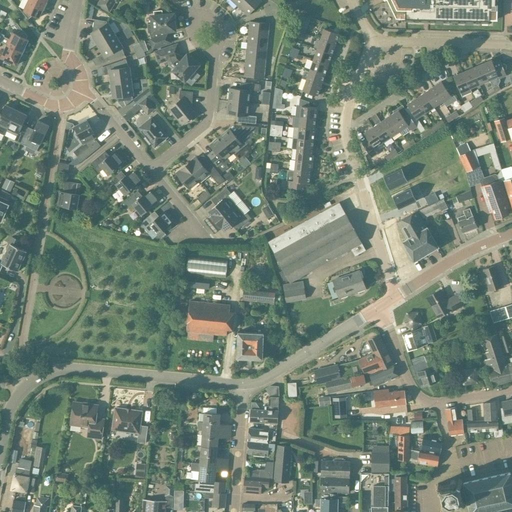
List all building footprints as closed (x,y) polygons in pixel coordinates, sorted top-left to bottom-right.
[(28,19),(34,14),(39,17),(45,6),(33,0),(28,0),(24,10),(25,10),(23,13),(28,19)] [(117,2),(118,0),(100,0),(98,4),(109,11),(116,1),(117,2)] [(260,0),(243,0),(238,5),(248,15),(262,1),(260,0)] [(388,0),(395,12),(406,12),(405,21),(489,23),(490,10),(498,10),(497,0),(388,0)] [(167,31),(176,30),(174,13),(163,14),(162,10),(154,10),(154,15),(152,15),(152,23),(148,24),(148,32),(150,32),(152,39),(151,39),(154,47),(171,41),(168,33),(167,33),(167,31)] [(97,45),(116,34),(108,22),(108,23),(107,21),(95,19),(92,32),(94,36),(92,37),(97,45)] [(124,30),(129,27),(127,25),(122,21),(120,24),(124,30)] [(249,35),(268,37),(270,23),(250,21),(249,35)] [(321,28),(319,34),(322,34),(320,39),(322,40),(335,44),(336,44),(339,34),(329,30),(324,29),(321,28)] [(7,45),(23,52),(29,39),(27,39),(28,36),(22,29),(16,33),(13,32),(7,45)] [(116,34),(97,45),(102,54),(104,52),(106,56),(107,56),(108,60),(125,55),(122,47),(123,47),(116,34)] [(268,37),(249,35),(248,48),(267,50),(268,37)] [(320,39),(317,49),(319,50),(332,54),(335,44),(322,40),(320,39)] [(137,58),(145,55),(145,53),(138,41),(132,43),(137,58)] [(177,44),(156,52),(160,61),(169,58),(170,63),(176,68),(174,70),(176,72),(177,79),(183,78),(186,80),(186,79),(192,84),(200,75),(194,70),(199,64),(188,54),(183,59),(180,56),(180,55),(181,54),(177,44)] [(11,65),(12,63),(17,65),(23,52),(7,45),(1,57),(5,59),(4,62),(11,65)] [(267,50),(248,48),(246,62),(266,64),(267,50)] [(317,49),(313,59),(315,60),(328,65),(328,64),(332,54),(319,50),(317,49)] [(302,55),(298,54),(298,53),(291,51),(289,56),(300,59),(302,55)] [(110,83),(132,80),(130,66),(129,67),(126,59),(110,64),(111,69),(111,73),(109,74),(110,83)] [(313,59),(310,69),(311,70),(325,75),(325,74),(328,65),(315,60),(313,59)] [(493,63),(492,59),(482,63),(489,81),(489,80),(493,88),(494,90),(496,92),(501,89),(498,84),(500,80),(499,78),(506,75),(500,60),(493,63)] [(266,64),(246,62),(245,76),(264,78),(266,64)] [(473,67),(480,84),(489,81),(482,63),(473,67)] [(463,72),(470,88),(480,84),(473,67),(463,72)] [(310,69),(306,79),(308,80),(321,85),(321,84),(325,75),(311,70),(310,69)] [(282,76),(289,79),(291,73),(283,71),(282,76)] [(470,88),(463,72),(453,76),(460,93),(462,96),(472,92),(470,89),(470,88)] [(306,79),(302,90),(318,95),(321,85),(308,80),(306,79)] [(132,95),(133,94),(132,80),(110,83),(112,93),(114,93),(114,97),(115,97),(123,107),(133,99),(132,95)] [(433,87),(443,101),(452,95),(442,81),(433,87)] [(229,101),(249,103),(251,90),(259,91),(260,84),(246,82),(245,90),(230,88),(229,101)] [(150,86),(133,99),(137,104),(150,93),(150,86)] [(424,93),(434,107),(443,101),(433,87),(424,93)] [(496,92),(494,90),(493,88),(487,91),(490,96),(496,92)] [(173,117),(178,118),(183,124),(187,120),(192,121),(192,116),(197,112),(192,106),(193,92),(180,90),(179,97),(181,99),(170,108),(173,113),(173,117)] [(262,103),(270,104),(270,92),(263,91),(262,103)] [(416,99),(425,113),(434,107),(424,93),(416,99)] [(148,114),(156,108),(160,105),(151,94),(140,103),(148,114)] [(274,97),(273,107),(276,108),(276,102),(282,103),(282,98),(274,97)] [(295,116),(296,117),(298,117),(300,117),(316,119),(316,118),(316,117),(317,109),(317,108),(310,107),(308,107),(309,103),(309,102),(300,99),(299,106),(296,106),(295,116)] [(425,113),(416,99),(407,105),(411,111),(417,119),(417,118),(425,113)] [(469,102),(472,107),(478,103),(475,99),(469,102)] [(249,103),(229,101),(228,113),(243,115),(242,122),(256,123),(257,116),(248,115),(249,103)] [(140,108),(137,104),(123,115),(127,120),(135,114),(134,113),(140,108)] [(0,133),(4,136),(7,131),(8,128),(17,110),(6,105),(0,117),(0,133)] [(8,128),(7,131),(17,136),(15,140),(21,143),(26,131),(21,129),(27,115),(17,110),(8,128)] [(408,113),(403,116),(398,110),(390,115),(400,130),(408,125),(412,131),(417,127),(408,113)] [(411,111),(408,113),(417,127),(421,133),(425,130),(417,118),(417,119),(411,111)] [(445,117),(448,122),(454,118),(451,114),(445,117)] [(382,121),(392,136),(400,130),(390,115),(382,121)] [(166,140),(166,138),(168,137),(152,117),(140,127),(146,136),(144,138),(149,144),(152,142),(155,147),(161,142),(163,143),(166,140)] [(299,127),(299,128),(315,129),(315,128),(315,127),(316,119),(300,117),(300,118),(299,126),(299,127)] [(511,138),(504,118),(495,121),(501,142),(511,138)] [(445,124),(442,119),(434,125),(437,129),(445,124)] [(26,131),(21,143),(37,151),(40,143),(41,144),(49,125),(38,120),(32,134),(26,131)] [(82,161),(101,145),(97,140),(96,141),(95,138),(96,137),(87,120),(75,126),(76,129),(75,133),(79,135),(84,144),(86,143),(88,147),(78,156),(82,161)] [(373,127),(383,142),(392,136),(382,121),(373,127)] [(230,129),(220,137),(233,152),(236,156),(251,144),(252,133),(258,134),(259,127),(245,125),(244,136),(239,140),(230,129)] [(425,130),(421,133),(424,137),(437,129),(434,125),(425,130)] [(293,127),(292,137),(293,138),(302,139),(313,140),(314,139),(314,138),(315,129),(299,128),(299,127),(294,126),(293,126),(293,127)] [(379,153),(375,147),(383,142),(373,127),(364,133),(368,140),(362,144),(372,158),(379,153)] [(215,150),(209,155),(211,157),(214,161),(223,172),(229,167),(226,164),(228,162),(229,160),(227,157),(233,152),(220,137),(210,145),(215,150)] [(292,137),(291,148),(292,148),(297,149),(312,150),(312,149),(313,140),(302,139),(293,138),(292,137)] [(402,145),(405,150),(410,146),(407,141),(402,145)] [(296,159),(295,159),(296,159),(311,161),(311,160),(312,150),(297,149),(296,159)] [(398,154),(395,149),(390,152),(393,157),(398,154)] [(460,155),(459,156),(467,172),(479,166),(479,165),(473,153),(471,150),(470,150),(460,155)] [(121,164),(124,162),(115,151),(110,156),(105,151),(91,163),(99,172),(104,168),(109,174),(116,168),(121,168),(121,164)] [(384,156),(387,161),(393,157),(390,152),(384,156)] [(69,164),(77,165),(82,161),(78,156),(69,164)] [(211,164),(206,168),(196,156),(186,165),(199,180),(201,182),(210,174),(219,185),(224,180),(211,164)] [(295,159),(294,170),(295,170),(310,171),(311,161),(296,159),(295,159)] [(67,175),(69,164),(58,162),(57,173),(67,175)] [(199,180),(186,165),(176,173),(189,188),(199,180)] [(402,168),(384,177),(389,189),(408,181),(402,168)] [(306,183),(310,183),(311,172),(295,171),(288,170),(287,187),(305,189),(306,183)] [(122,171),(108,183),(107,183),(104,185),(106,188),(109,185),(115,192),(120,188),(125,194),(133,188),(138,188),(138,184),(141,182),(140,180),(141,179),(137,174),(135,175),(132,171),(126,176),(122,171)] [(500,180),(500,181),(498,175),(495,174),(481,178),(480,181),(482,187),(481,187),(490,213),(493,212),(496,219),(508,215),(506,209),(510,208),(500,180)] [(10,191),(15,182),(6,178),(2,188),(10,191)] [(77,208),(80,194),(76,194),(78,183),(66,181),(64,192),(60,191),(58,205),(77,208)] [(11,195),(22,201),(24,196),(17,192),(18,189),(15,187),(11,195)] [(226,187),(215,196),(220,202),(208,212),(216,221),(236,205),(228,195),(231,193),(226,187)] [(411,188),(393,196),(398,209),(416,200),(411,188)] [(202,204),(212,195),(207,190),(197,198),(202,204)] [(473,199),(471,190),(456,196),(458,202),(473,199)] [(156,200),(158,199),(154,194),(152,195),(148,191),(143,196),(139,191),(124,203),(132,212),(137,208),(142,214),(157,202),(156,200)] [(0,220),(1,221),(8,206),(6,205),(8,200),(0,196),(0,220)] [(444,199),(418,211),(422,218),(431,214),(432,215),(441,210),(441,211),(448,208),(444,199)] [(356,256),(366,250),(339,202),(269,242),(284,269),(279,272),(284,280),(289,277),(291,282),(351,248),(356,256)] [(236,222),(241,227),(251,218),(247,213),(244,215),(236,205),(216,221),(224,231),(236,222)] [(267,205),(262,209),(268,218),(273,215),(267,205)] [(464,211),(465,215),(457,217),(463,232),(477,227),(473,216),(472,217),(469,209),(464,211)] [(171,224),(174,222),(165,211),(159,216),(155,211),(141,223),(149,232),(153,228),(159,234),(166,228),(171,228),(171,224)] [(418,211),(397,223),(407,240),(403,242),(414,261),(439,247),(421,218),(422,218),(418,211)] [(2,263),(18,270),(27,250),(18,246),(21,240),(12,236),(8,247),(9,247),(2,263)] [(502,287),(494,266),(483,269),(491,291),(502,287)] [(339,298),(366,289),(360,271),(333,280),(339,298)] [(274,304),(275,292),(245,288),(244,300),(274,304)] [(287,303),(306,299),(304,289),(285,292),(287,303)] [(457,293),(446,300),(441,290),(427,297),(438,317),(451,310),(452,312),(464,306),(457,293)] [(227,335),(230,305),(190,301),(187,331),(227,335)] [(511,303),(490,311),(494,322),(511,316),(511,303)] [(403,324),(412,330),(415,330),(422,324),(423,324),(423,323),(420,312),(419,312),(419,311),(407,311),(406,311),(406,312),(403,322),(403,323),(403,324)] [(436,341),(431,324),(423,327),(423,329),(428,342),(428,343),(436,341)] [(422,327),(402,334),(408,351),(427,344),(422,327)] [(497,334),(490,336),(488,328),(479,330),(482,339),(488,359),(485,360),(488,370),(493,386),(511,380),(511,378),(507,364),(497,334)] [(263,360),(264,334),(238,332),(237,358),(263,360)] [(384,368),(384,369),(393,365),(379,335),(368,340),(373,353),(359,360),(365,374),(384,368)] [(499,337),(504,353),(510,351),(505,335),(499,337)] [(417,380),(419,379),(422,387),(440,381),(431,355),(424,357),(426,361),(413,366),(417,380)] [(315,370),(318,383),(325,381),(365,374),(359,360),(338,365),(315,370)] [(365,374),(325,381),(328,391),(352,385),(352,386),(370,382),(370,385),(375,384),(375,385),(398,376),(398,375),(393,365),(384,369),(384,368),(365,374)] [(479,383),(476,367),(461,369),(463,385),(479,383)] [(297,397),(297,383),(288,383),(289,397),(297,397)] [(300,399),(319,398),(318,385),(300,386),(300,399)] [(376,407),(406,403),(405,390),(389,392),(389,389),(374,391),(376,407)] [(250,421),(270,422),(278,423),(278,410),(279,397),(269,397),(269,406),(265,405),(264,410),(264,406),(262,404),(251,403),(250,421)] [(333,398),(333,403),(334,418),(347,418),(346,397),(333,398)] [(504,408),(501,409),(502,424),(510,422),(511,422),(511,399),(502,402),(504,408)] [(485,420),(498,419),(497,401),(484,403),(485,420)] [(88,436),(101,438),(104,419),(96,418),(98,405),(74,402),(71,420),(82,421),(81,426),(89,427),(88,436)] [(464,433),(463,424),(467,423),(467,421),(468,421),(467,418),(462,419),(457,420),(455,407),(446,409),(449,423),(450,435),(464,433)] [(139,431),(137,442),(146,443),(148,426),(140,425),(142,411),(115,408),(112,429),(125,431),(125,429),(139,431)] [(477,419),(476,408),(467,409),(468,420),(477,419)] [(197,429),(203,430),(203,429),(231,432),(232,425),(220,424),(221,414),(204,412),(204,422),(198,421),(197,429)] [(480,421),(468,421),(467,421),(467,423),(468,423),(469,431),(480,431),(498,430),(498,419),(485,420),(480,421)] [(424,432),(423,421),(411,422),(412,433),(424,432)] [(268,442),(275,443),(277,423),(278,423),(270,422),(269,431),(249,429),(248,440),(268,442)] [(202,446),(218,448),(219,437),(230,438),(231,432),(203,429),(203,430),(202,446)] [(440,455),(419,452),(420,451),(410,449),(410,435),(398,435),(398,460),(409,460),(438,465),(440,455)] [(443,441),(424,437),(421,450),(440,453),(443,441)] [(268,442),(248,440),(246,459),(265,461),(274,462),(275,443),(267,443),(268,442)] [(289,483),(292,446),(277,444),(274,481),(289,483)] [(218,448),(202,446),(200,463),(228,465),(229,459),(217,458),(218,448)] [(372,472),(389,473),(389,454),(373,454),(372,472)] [(34,466),(42,467),(43,460),(35,459),(34,466)] [(351,461),(322,460),(314,460),(314,472),(321,472),(321,476),(350,477),(351,461)] [(274,462),(265,461),(264,472),(260,472),(260,478),(245,477),(244,492),(261,493),(261,487),(269,488),(269,485),(272,486),(274,462)] [(192,462),(190,479),(199,480),(198,483),(195,483),(195,491),(213,492),(225,493),(226,482),(215,481),(216,471),(228,472),(228,465),(200,463),(192,462)] [(11,490),(27,493),(31,477),(29,476),(31,466),(19,463),(18,467),(17,467),(15,474),(14,473),(11,490)] [(407,511),(407,476),(406,476),(406,471),(401,471),(401,476),(395,476),(395,511),(393,511),(407,511)] [(68,474),(57,472),(56,481),(67,482),(68,474)] [(388,511),(389,490),(390,490),(389,473),(372,473),(372,472),(360,472),(360,490),(373,490),(373,505),(371,505),(371,511),(388,511)] [(415,479),(426,481),(428,474),(416,472),(415,479)] [(469,511),(480,511),(511,505),(511,480),(511,475),(510,473),(464,483),(469,511)] [(321,477),(321,492),(321,498),(321,511),(337,511),(338,498),(338,493),(350,493),(350,478),(321,477)] [(461,484),(458,482),(457,484),(443,487),(440,485),(438,488),(440,490),(443,504),(442,506),(445,507),(447,505),(460,502),(462,504),(465,501),(462,499),(459,486),(461,484)] [(304,503),(312,503),(312,491),(304,491),(304,503)] [(213,492),(212,507),(226,508),(227,493),(225,493),(213,492)] [(123,511),(124,499),(123,499),(123,494),(116,493),(116,499),(115,511),(123,511)] [(47,511),(49,507),(50,498),(49,498),(36,497),(35,505),(34,505),(32,511),(47,511)] [(165,511),(166,507),(166,501),(143,499),(142,511),(165,511)] [(24,511),(26,502),(14,500),(11,511),(24,511)]
